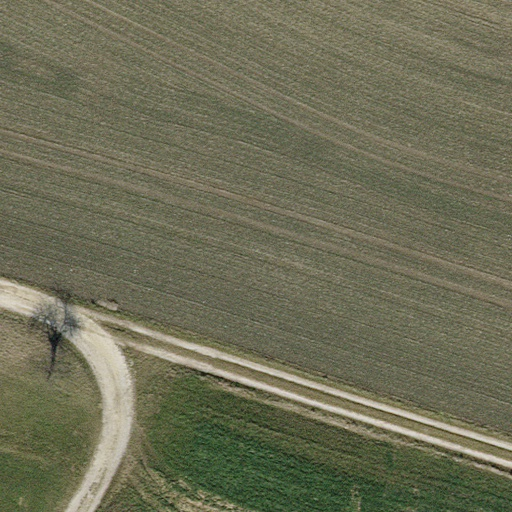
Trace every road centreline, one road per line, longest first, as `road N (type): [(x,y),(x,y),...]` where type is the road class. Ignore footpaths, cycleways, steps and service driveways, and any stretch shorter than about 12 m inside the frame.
road 1 (track): [(72,308),(511,441)]
road 2 (track): [(80,511),(127,427),(122,381),(72,308)]
